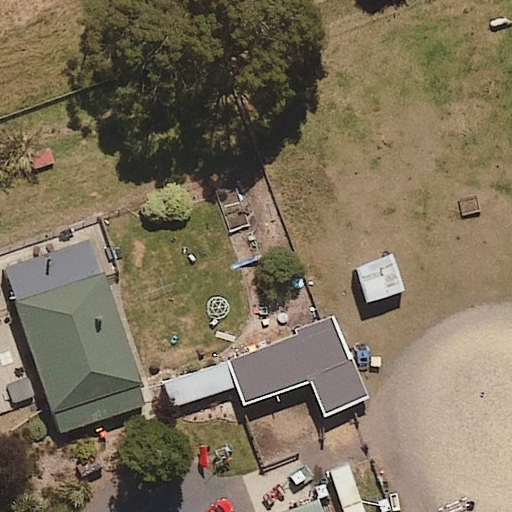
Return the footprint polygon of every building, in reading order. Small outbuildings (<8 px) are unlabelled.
[(0,287),(55,440),(142,409),(84,247),(0,276),(0,287)] [(363,308),(400,297),(388,258),(351,269),(363,308)] [(365,406),(330,325),(224,365),(160,388),(170,417),(235,394),(241,412),(307,388),(319,423),(365,406)] [(327,498),(323,484),(311,488),(302,460),(245,478),(255,511),(318,511),(316,502),(327,498)] [(359,511),(345,471),(327,477),(339,511),(359,511)]
